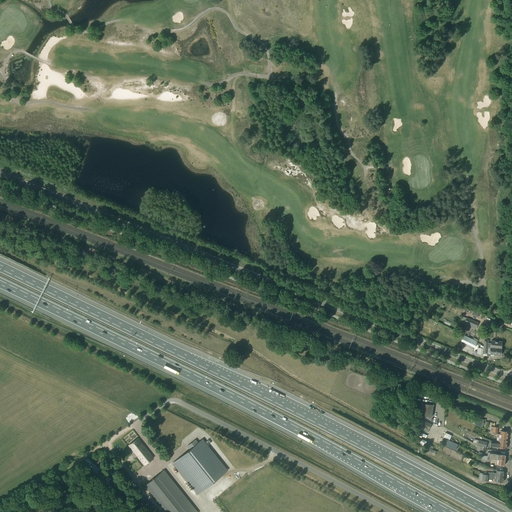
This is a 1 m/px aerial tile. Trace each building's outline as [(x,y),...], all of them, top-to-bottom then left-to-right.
[(478,323),(467,318),(464,324),(476,329),(478,323)] [(477,342),(464,335),(461,342),(474,348),(477,342)] [(490,354),(500,355),(501,349),(484,347),(484,348),(481,348),(478,348),(477,354),(480,354),(481,353),(490,354)] [(432,417),(433,405),(423,404),(422,416),(432,417)] [(484,420),(474,417),(472,423),(481,427),(484,420)] [(429,430),(432,424),(425,421),(422,426),(429,430)] [(507,439),(508,432),(501,431),(500,434),(497,434),(497,438),(499,438),(504,438),(504,439),(507,439)] [(144,465),(153,458),(138,439),(129,446),(144,465)] [(196,440),(187,447),(189,450),(173,463),(198,494),(227,471),(202,440),(198,443),(197,442),(195,440),(196,440)] [(446,440),(444,445),(455,450),(458,445),(446,440)] [(487,442),(479,440),(478,445),(484,447),(483,449),(485,450),(486,447),(487,442)] [(505,465),(505,460),(490,459),(490,458),(488,458),(484,456),(482,456),(481,461),(497,462),(497,464),(505,465)] [(196,511),(163,470),(149,482),(173,511),(196,511)]
